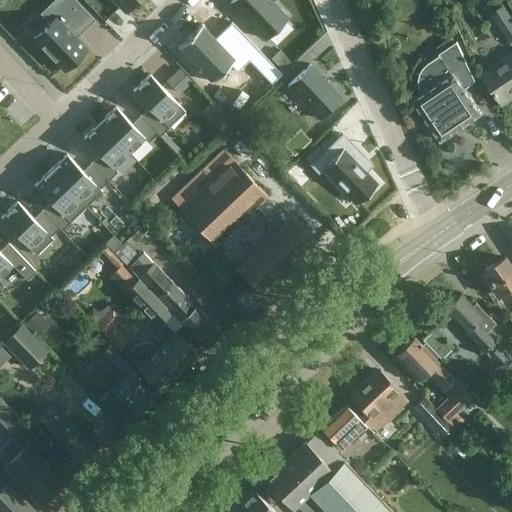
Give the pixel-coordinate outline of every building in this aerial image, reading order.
[(15,32),(38,9),(29,0),(28,0),(6,23),(15,32)] [(50,23),(34,38),(47,53),(64,70),(87,48),(74,35),(91,19),(94,21),(95,20),(78,1),(76,0),(53,0),(40,13),(50,23)] [(114,0),(126,12),(137,0),(114,0)] [(271,0),(234,0),(231,3),(264,39),(288,17),(271,0)] [(511,18),(504,5),(492,13),(511,43),(511,42),(511,18)] [(202,25),(179,47),(212,82),(230,64),(238,72),(260,51),(237,27),(220,44),(202,25)] [(441,57),(454,78),(418,102),(417,102),(416,103),(417,105),(430,124),(426,127),(437,142),(440,139),(442,142),(443,144),(445,143),(458,134),(460,133),(459,131),(460,131),(459,131),(465,127),(466,127),(467,129),(469,127),(468,127),(482,118),(484,117),(482,115),(466,92),(477,84),(459,45),(441,57)] [(511,54),(482,74),(503,104),(511,98),(511,54)] [(310,64),(288,85),(320,119),(343,98),(310,64)] [(274,66),(264,75),(272,84),(282,74),(274,66)] [(191,81),(180,69),(169,80),(179,92),(191,81)] [(179,105),(150,74),(133,90),(150,107),(169,128),(186,111),(179,105)] [(145,137),(133,124),(116,107),(100,122),(129,153),(145,137)] [(169,128),(150,107),(141,116),(158,133),(160,136),(169,128)] [(158,133),(141,116),(133,124),(145,137),(149,142),(158,133)] [(129,153),(100,122),(84,137),(101,155),(113,168),(129,153)] [(336,154),(322,167),(357,204),(378,184),(357,162),(364,156),(343,134),(330,147),(336,154)] [(223,148),(222,149),(171,198),(215,244),(267,194),(223,148)] [(100,189),(84,171),(67,154),(51,169),(86,207),(102,191),(100,189)] [(113,168),(101,155),(92,163),(109,180),(118,172),(113,168)] [(109,180),(92,163),(84,171),(100,189),(109,180)] [(86,207),(51,169),(35,185),(51,202),(70,222),(86,207)] [(51,236),(35,218),(18,201),(1,217),(18,235),(37,254),(53,238),(51,236)] [(70,222),(51,202),(43,210),(59,228),(62,230),(70,222)] [(59,228),(43,210),(35,218),(51,236),(59,228)] [(237,267),(262,294),(317,241),(292,215),(237,267)] [(37,272),(9,243),(0,251),(12,264),(28,280),(37,272)] [(0,276),(12,264),(0,251),(0,250),(0,276)] [(511,268),(504,257),(482,272),(498,295),(507,289),(511,295),(511,268)] [(153,262),(137,276),(172,313),(187,329),(205,348),(221,332),(218,329),(153,261),(153,262)] [(172,313),(128,266),(118,276),(128,287),(124,292),(158,327),(172,313)] [(69,286),(83,300),(101,281),(86,267),(69,286)] [(472,306),(460,293),(444,308),(485,352),(495,342),(485,332),(495,323),(476,303),(472,306)] [(95,307),(87,314),(94,321),(102,314),(95,307)] [(44,312),(34,326),(46,334),(55,320),(44,312)] [(6,341),(31,367),(48,351),(23,325),(6,341)] [(426,372),(443,389),(459,407),(471,396),(435,359),(438,356),(441,359),(453,347),(448,341),(445,337),(445,338),(435,327),(422,339),(425,342),(422,345),(414,337),(395,355),(418,379),(426,372)] [(132,349),(125,356),(160,392),(199,355),(176,331),(158,347),(155,344),(150,342),(141,343),(136,345),(132,349)] [(135,415),(157,394),(158,394),(157,393),(156,393),(110,344),(98,332),(84,345),(96,357),(119,381),(98,400),(123,426),(133,417),(132,417),(134,414),(135,415)] [(115,335),(112,339),(115,345),(120,346),(125,344),(126,339),(124,335),(120,333),(115,335)] [(351,398),(365,412),(359,417),(366,426),(374,433),(409,400),(380,370),(351,398)] [(21,419),(0,396),(0,419),(10,430),(21,419)] [(453,426),(438,411),(424,397),(413,407),(441,437),(442,436),(464,460),(474,451),(453,426)] [(443,401),(435,408),(438,411),(453,426),(453,427),(461,419),(443,401)] [(73,473),(97,451),(52,403),(28,426),(73,473)] [(342,449),(366,426),(359,417),(345,403),(321,427),(342,449)] [(394,511),(317,431),(282,464),(265,480),(294,511),(312,511),(302,500),(309,494),(326,511),(394,511)] [(0,460),(41,504),(64,482),(27,443),(23,447),(13,437),(0,450),(0,460)] [(31,511),(35,509),(0,472),(0,511),(31,511)] [(275,511),(254,490),(238,505),(244,511),(275,511)]
